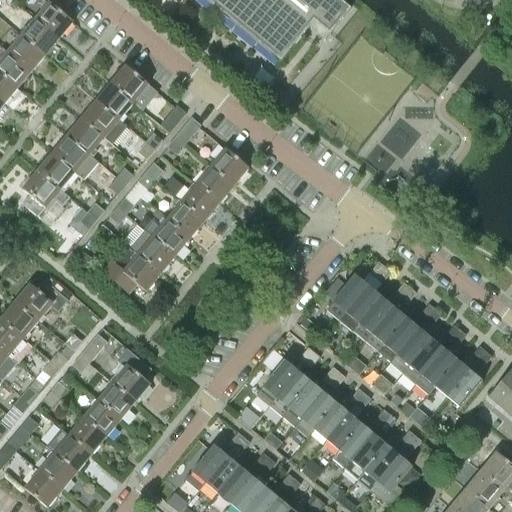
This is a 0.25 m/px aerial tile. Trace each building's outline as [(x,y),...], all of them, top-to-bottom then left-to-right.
[(330,36),(351,10),(338,0),(201,0),(279,64),(281,63),(314,23),(330,36)] [(74,25),(50,5),(36,23),(59,42),(74,25)] [(46,59),(59,42),(36,23),(22,39),(46,59)] [(32,75),(46,59),(22,39),(9,55),(32,75)] [(0,76),(19,92),(32,75),(9,55),(0,65),(0,76)] [(157,95),(148,88),(126,69),(111,87),(133,106),(142,113),(157,95)] [(0,104),(5,108),(19,92),(0,76),(0,104)] [(133,106),(111,87),(96,104),(119,123),(133,106)] [(126,129),(119,123),(96,104),(82,122),(87,126),(104,141),(112,147),(126,129)] [(186,116),(177,108),(160,128),(170,136),(186,116)] [(175,141),(184,149),(201,129),(191,121),(175,141)] [(104,141),(87,126),(82,122),(67,139),(90,158),(104,141)] [(155,153),(163,144),(154,136),(146,146),(155,153)] [(98,164),(90,158),(67,139),(52,157),(75,176),(75,175),(84,182),(98,164)] [(177,158),(184,149),(175,141),(167,150),(177,158)] [(147,162),(155,153),(146,146),(138,155),(147,162)] [(211,171),(233,190),(249,171),(226,153),(211,171)] [(75,176),(52,157),(38,174),(61,193),(75,176)] [(146,175),(155,183),(163,174),(153,166),(146,175)] [(126,188),(134,179),(125,171),(117,180),(126,188)] [(219,207),(233,190),(211,171),(197,188),(219,207)] [(63,209),(70,200),(61,193),(38,174),(23,192),(30,198),(23,207),(42,222),(57,204),(63,209)] [(148,192),(155,183),(146,175),(138,184),(148,192)] [(118,197),(126,188),(117,180),(109,190),(118,197)] [(204,224),(219,207),(197,188),(182,206),(204,224)] [(116,210),(126,218),(134,209),(124,200),(116,210)] [(97,222),(105,213),(96,206),(88,215),(97,222)] [(190,242),(204,224),(182,206),(168,223),(172,226),(190,242)] [(118,226),(126,218),(116,210),(109,218),(118,226)] [(143,213),(135,223),(144,231),(152,220),(143,213)] [(80,224),(89,231),(97,222),(88,215),(80,224)] [(190,242),(172,226),(168,223),(153,240),(175,259),(190,242)] [(112,235),(111,234),(102,227),(95,236),(104,244),(112,235)] [(161,277),(175,259),(153,240),(143,233),(129,250),(161,277)] [(137,286),(147,294),(161,277),(129,250),(115,268),(109,263),(101,273),(129,296),(137,286)] [(81,253),(73,264),(87,275),(96,264),(81,253)] [(375,281),(384,269),(379,265),(369,276),(375,281)] [(384,269),(375,281),(381,286),(391,275),(384,269)] [(340,323),(368,289),(355,278),(326,313),(340,323)] [(51,308),(58,314),(68,302),(45,283),(37,292),(31,287),(16,305),(38,323),(51,308)] [(400,302),(410,290),(404,286),(394,297),(400,302)] [(352,334),(381,300),(368,289),(340,323),(352,334)] [(410,290),(400,302),(406,307),(416,296),(410,290)] [(365,344),(393,310),(381,300),(352,334),(365,344)] [(23,341),(38,323),(16,305),(1,322),(23,341)] [(425,323),(435,312),(429,307),(419,318),(425,323)] [(378,355),(406,321),(393,310),(365,344),(378,355)] [(435,312),(425,323),(431,328),(441,317),(435,312)] [(391,365),(419,331),(406,321),(378,355),(391,365)] [(0,351),(8,358),(23,341),(1,322),(0,323),(0,351)] [(321,325),(314,332),(324,341),(330,333),(321,325)] [(450,344),(460,332),(454,328),(445,339),(450,344)] [(403,376),(432,342),(419,331),(391,365),(403,376)] [(460,332),(450,344),(457,349),(467,338),(460,332)] [(82,344),(73,336),(65,346),(74,354),(82,344)] [(80,359),(89,367),(107,345),(98,337),(80,359)] [(289,338),(281,348),(289,355),(297,345),(289,338)] [(416,386),(444,352),(432,342),(403,376),(416,386)] [(341,347),(334,356),(346,366),(354,358),(341,347)] [(476,365),(486,353),(480,349),(471,360),(476,365)] [(269,408),(298,373),(304,366),(314,354),(308,350),(293,368),(285,362),(263,390),(256,398),(269,408)] [(0,368),(8,358),(0,351),(0,368)] [(112,386),(135,405),(150,387),(144,381),(151,372),(126,351),(116,363),(125,370),(112,386)] [(434,388),(435,389),(457,362),(444,352),(416,386),(416,387),(427,396),(434,388)] [(486,353),(476,365),(482,370),(492,359),(486,353)] [(50,364),(59,371),(67,361),(58,354),(50,364)] [(314,354),(304,366),(311,371),(321,360),(314,354)] [(82,376),(89,367),(80,359),(72,368),(82,376)] [(448,400),(469,373),(457,362),(435,389),(448,400)] [(52,380),(59,371),(50,364),(43,373),(52,380)] [(379,379),(366,368),(359,377),(372,388),(379,379)] [(330,387),(340,375),(333,370),(324,382),(330,387)] [(282,419),(312,383),(298,373),(269,408),(282,419)] [(469,373),(448,400),(460,410),(482,384),(469,373)] [(340,375),(330,387),(336,392),(345,380),(340,375)] [(511,375),(490,399),(511,417),(511,375)] [(295,430),(324,394),(312,383),(282,419),(295,430)] [(51,394),(59,401),(67,391),(59,384),(51,394)] [(120,422),(135,405),(112,386),(97,403),(120,422)] [(21,398),(30,406),(38,397),(29,389),(21,398)] [(355,408),(365,396),(359,392),(349,403),(355,408)] [(52,410),(59,401),(51,394),(43,403),(52,410)] [(307,440),(314,432),(337,404),(324,394),(295,430),(307,440)] [(365,396),(355,408),(361,413),(371,401),(365,396)] [(23,415),(30,406),(21,398),(14,407),(23,415)] [(106,440),(120,422),(97,403),(83,421),(106,440)] [(326,443),(349,414),(337,404),(314,432),(326,443)] [(381,429),(390,417),(384,412),(374,424),(381,429)] [(410,419),(422,429),(427,423),(415,413),(410,419)] [(339,453),(362,425),(349,414),(326,443),(339,453)] [(390,417),(381,429),(386,434),(396,422),(390,417)] [(21,429),(31,436),(39,427),(29,419),(21,429)] [(91,457),(106,440),(83,421),(69,438),(91,457)] [(430,421),(423,430),(436,440),(443,432),(430,421)] [(0,440),(1,441),(9,432),(0,424),(0,440)] [(345,471),(366,446),(375,435),(362,425),(339,453),(332,461),(345,471)] [(16,454),(31,436),(21,429),(7,446),(16,454)] [(91,457),(69,438),(60,431),(46,449),(54,456),(77,475),(91,457)] [(388,446),(357,482),(371,493),(415,438),(409,433),(394,451),(388,446)] [(205,486),(244,439),(238,435),(222,455),(214,448),(186,483),(199,494),(205,486)] [(345,471),(357,482),(388,446),(375,435),(366,446),(345,471)] [(413,467),(407,461),(421,443),(415,438),(371,493),(386,506),(392,505),(402,492),(396,487),(413,467)] [(240,469),(234,464),(250,444),(244,439),(205,486),(218,497),(240,469)] [(0,472),(16,454),(7,446),(0,454),(0,472)] [(497,454),(481,473),(504,493),(503,494),(511,500),(511,502),(511,504),(511,466),(506,461),(508,459),(500,453),(498,455),(497,454)] [(62,492),(77,475),(54,456),(40,473),(62,492)] [(259,472),(269,460),(263,456),(254,467),(259,472)] [(269,460),(259,472),(266,477),(275,466),(269,460)] [(230,507),(253,480),(240,469),(218,497),(230,507)] [(47,510),(62,492),(40,473),(25,491),(47,510)] [(489,511),(503,494),(504,493),(481,473),(466,492),(489,511)] [(285,493),(295,481),(289,477),(279,488),(285,493)] [(236,511),(247,511),(266,490),(253,480),(230,507),(236,511)] [(295,481),(285,493),(291,498),(301,486),(295,481)] [(268,511),(278,500),(266,490),(247,511),(268,511)] [(453,511),(488,511),(489,511),(466,492),(451,510),(453,511)] [(307,511),(311,511),(320,502),(314,497),(304,509),(307,511)] [(290,511),(291,511),(278,500),(268,511),(290,511)] [(320,502),(311,511),(321,511),(326,507),(320,502)]
